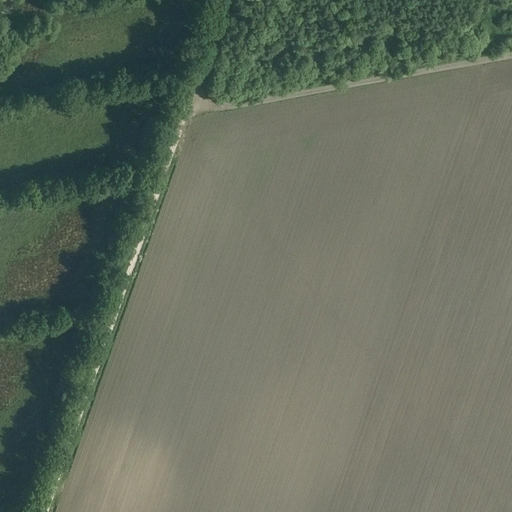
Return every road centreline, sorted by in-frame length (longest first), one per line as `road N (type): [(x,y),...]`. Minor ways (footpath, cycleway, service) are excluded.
road 1 (unclassified): [(47,511),(189,100)]
road 2 (track): [(511,55),(222,108),(189,100)]
